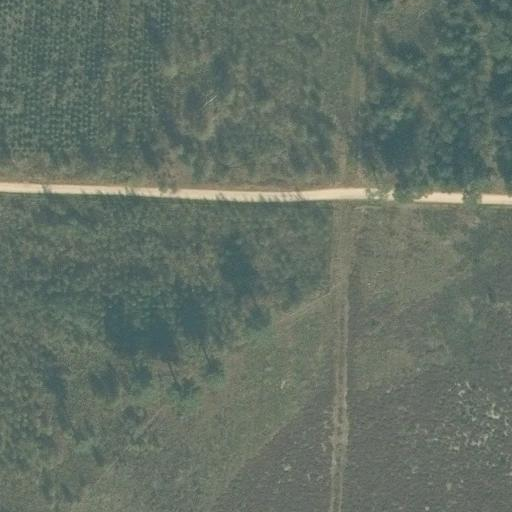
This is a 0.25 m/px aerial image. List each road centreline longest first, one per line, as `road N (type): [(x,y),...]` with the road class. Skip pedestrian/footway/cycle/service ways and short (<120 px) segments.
road 1 (track): [(511,206),(0,186)]
road 2 (track): [(355,0),(337,200)]
